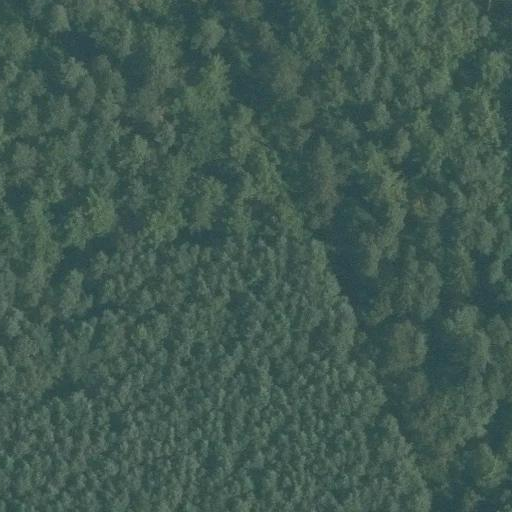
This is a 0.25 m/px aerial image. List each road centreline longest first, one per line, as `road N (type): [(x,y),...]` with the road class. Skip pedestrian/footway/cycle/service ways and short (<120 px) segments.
road 1 (track): [(0,276),(321,250)]
road 2 (track): [(321,250),(443,511)]
road 3 (track): [(321,250),(354,242),(511,153)]
